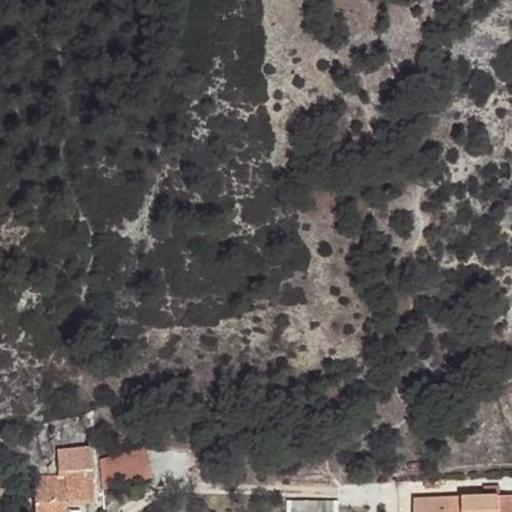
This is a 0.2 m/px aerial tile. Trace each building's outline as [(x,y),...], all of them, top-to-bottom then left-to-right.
[(59,465),(30,468),(34,511),(83,511),(82,496),(96,495),(91,437),(57,442),(59,465)] [(145,437),(98,451),(101,481),(153,466),(145,437)] [(425,478),(426,489),(441,488),(441,477),(425,478)] [(327,501),(327,493),(288,493),(289,503),(310,503),(310,501),(327,501)] [(511,511),(511,494),(467,496),(467,511),(511,511)] [(467,511),(467,496),(418,499),(418,511),(467,511)]
